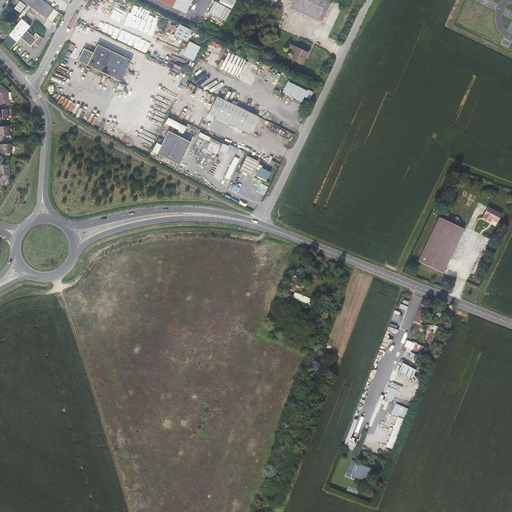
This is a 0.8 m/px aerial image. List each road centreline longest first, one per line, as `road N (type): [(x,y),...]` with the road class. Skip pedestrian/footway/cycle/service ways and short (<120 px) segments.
road 1 (track): [(0,305),(77,281),(112,247),(184,232),(260,239),(268,227)]
road 2 (tertiary): [(511,324),(260,224)]
road 3 (unclassified): [(369,0),(260,224)]
road 4 (track): [(55,279),(130,511)]
road 5 (tertiary): [(260,224),(177,208),(69,228)]
road 6 (tertiary): [(76,255),(95,237),(160,220),(260,224)]
road 7 (unknown): [(422,288),(368,419)]
